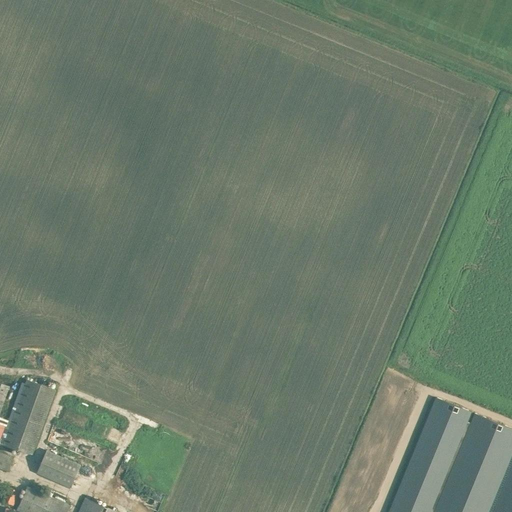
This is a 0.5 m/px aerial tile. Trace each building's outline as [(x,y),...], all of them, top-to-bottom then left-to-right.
[(0,437),(0,442),(4,444),(32,454),(55,389),(26,379),(5,439),(0,438),(0,437)] [(0,382),(0,468),(7,471),(13,457),(0,451),(0,415),(10,386),(0,382)] [(433,408),(390,511),(511,511),(511,440),(510,440),(511,435),(511,426),(484,415),(479,427),(459,419),(464,407),(446,399),(441,412),(433,408)] [(37,473),(70,488),(81,465),(47,450),(37,473)] [(17,510),(21,511),(66,511),(70,506),(40,492),(43,487),(34,483),(32,488),(28,486),(17,510)] [(3,501),(13,506),(19,491),(9,487),(3,501)] [(117,511),(86,498),(79,511),(117,511)]
